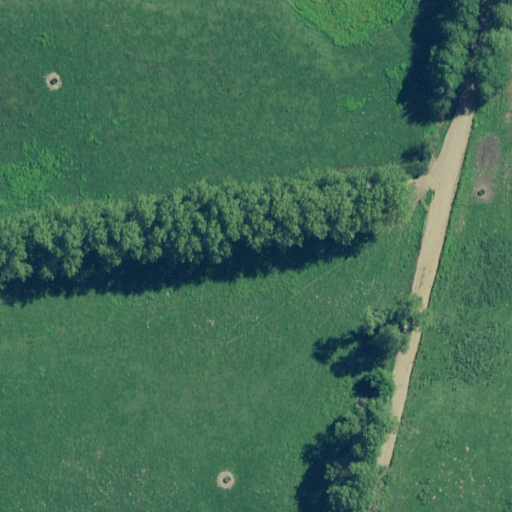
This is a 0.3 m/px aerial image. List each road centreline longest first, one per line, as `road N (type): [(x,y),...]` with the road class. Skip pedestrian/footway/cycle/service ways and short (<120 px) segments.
road 1 (track): [(0,242),(447,184)]
road 2 (track): [(366,511),(447,184)]
road 3 (track): [(447,184),(489,0)]
